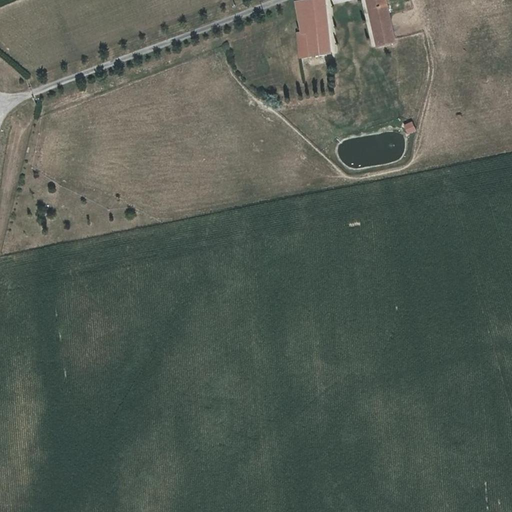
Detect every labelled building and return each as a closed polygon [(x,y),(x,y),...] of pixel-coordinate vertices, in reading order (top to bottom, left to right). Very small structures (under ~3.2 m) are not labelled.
[(379,9),(376,0),(358,0),(372,53),(388,49),(382,22),(409,15),(405,2),(379,9)] [(300,33),(304,53),(304,56),(325,54),(317,1),(290,7),(294,34),(300,33)] [(277,11),(259,15),(262,29),(280,25),(277,11)] [(292,55),(304,53),(300,33),(294,34),(289,36),(292,55)] [(328,92),(374,88),(372,67),(323,72),(324,93),(328,92)] [(406,133),(415,130),(411,120),(402,124),(406,133)]
